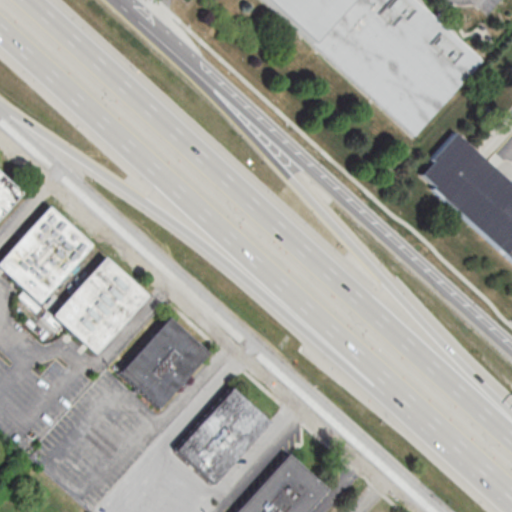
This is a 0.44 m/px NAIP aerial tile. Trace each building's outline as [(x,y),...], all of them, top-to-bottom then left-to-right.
[(414,0),(479,59),(409,136),(259,0),(414,0)] [(511,265),(426,189),(429,186),(416,174),(452,134),(511,188),(511,265)] [(0,214),(20,191),(0,173),(0,214)] [(0,252),(0,272),(89,353),(142,295),(43,205),(0,252)] [(206,353),(166,316),(115,372),(156,408),(206,353)] [(228,386),(265,420),(209,482),(171,448),(228,386)] [(230,511),(284,453),(321,487),(298,511),(230,511)]
